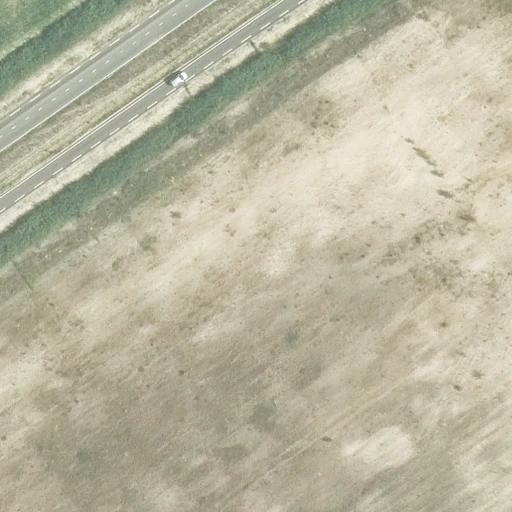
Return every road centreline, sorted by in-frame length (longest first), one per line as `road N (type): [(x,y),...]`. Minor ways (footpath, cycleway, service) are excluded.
road 1 (tertiary): [(0,206),(296,0)]
road 2 (tertiary): [(194,0),(0,134)]
